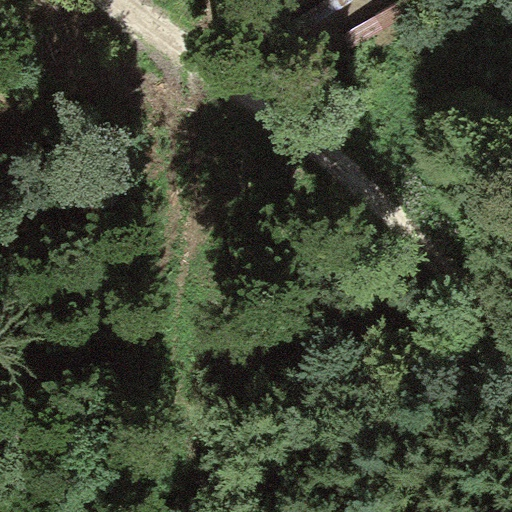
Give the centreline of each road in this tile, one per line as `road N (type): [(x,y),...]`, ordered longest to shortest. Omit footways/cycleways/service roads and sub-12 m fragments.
road 1 (track): [(511,359),(433,269),(128,0)]
road 2 (track): [(369,0),(511,133)]
